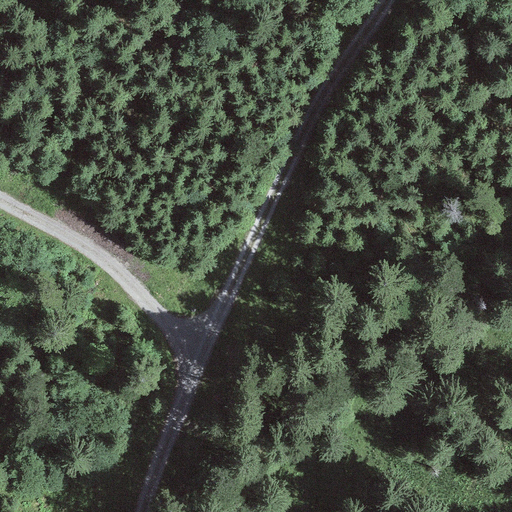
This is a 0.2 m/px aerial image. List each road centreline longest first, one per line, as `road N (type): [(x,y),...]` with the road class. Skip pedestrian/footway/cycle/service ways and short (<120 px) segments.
road 1 (track): [(143,511),(292,154),(387,0)]
road 2 (track): [(200,364),(122,271),(78,237),(0,201)]
